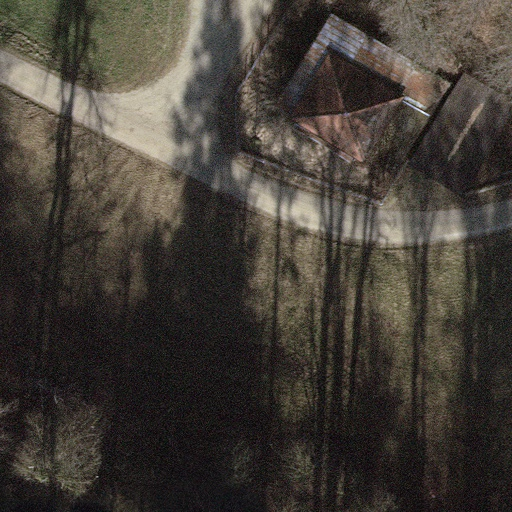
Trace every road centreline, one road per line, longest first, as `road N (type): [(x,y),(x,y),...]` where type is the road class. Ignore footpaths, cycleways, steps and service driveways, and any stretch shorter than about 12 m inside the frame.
road 1 (track): [(0,68),(282,203),(332,217),(384,224),(511,207)]
road 2 (track): [(163,145),(255,0)]
